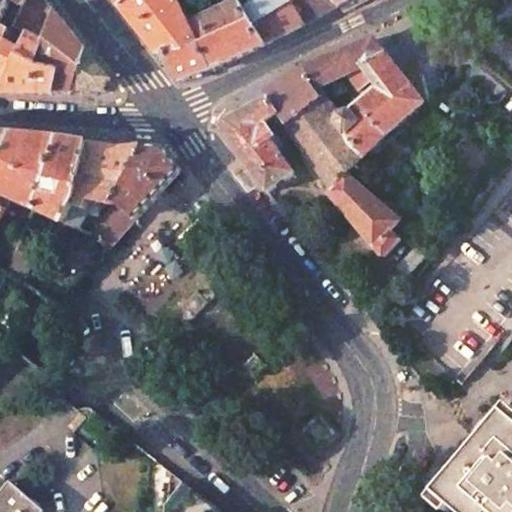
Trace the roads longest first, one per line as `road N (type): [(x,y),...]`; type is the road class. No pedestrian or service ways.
road 1 (trunk): [(143,0),(511,356)]
road 2 (primary): [(346,511),(374,433),(372,383),(170,112)]
road 3 (residential): [(170,112),(406,0)]
road 4 (residential): [(0,115),(139,123),(170,112)]
road 5 (trunk): [(511,118),(390,0)]
road 6 (primary): [(170,112),(85,0)]
